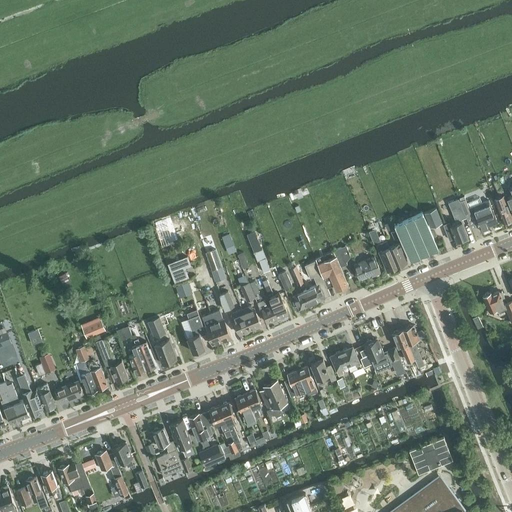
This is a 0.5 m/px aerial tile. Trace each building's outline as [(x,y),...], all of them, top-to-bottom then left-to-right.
[(497,207),(504,222),(511,219),(511,217),(506,202),(506,201),(504,195),(499,197),(494,199),(497,207)] [(459,199),(448,203),(451,209),(456,223),(450,225),(456,241),(468,237),(461,219),(466,217),(461,205),(460,201),(459,199)] [(465,199),(460,201),(461,205),(466,217),(474,214),(481,231),(490,228),(489,225),(497,222),(488,200),(475,206),(475,207),(470,209),(465,199)] [(437,208),(425,212),(431,227),(442,223),(437,208)] [(438,248),(423,212),(395,224),(397,229),(400,237),(409,260),(438,248)] [(375,228),(369,231),(374,242),(380,240),(375,228)] [(229,234),(222,236),(229,253),(236,250),(229,234)] [(387,240),(376,244),(379,250),(386,269),(397,265),(389,246),(387,240)] [(399,242),(389,246),(397,265),(407,261),(399,242)] [(335,253),(341,267),(347,264),(340,247),(334,250),(335,253)] [(205,252),(213,272),(223,268),(216,248),(205,252)] [(259,261),(264,273),(270,270),(262,249),(254,252),(258,261),(259,261)] [(244,252),(238,254),(244,268),(249,266),(244,252)] [(335,253),(317,261),(328,287),(334,285),(336,290),(348,285),(341,267),(335,253)] [(353,264),(359,278),(371,273),(372,275),(380,272),(375,257),(374,256),(353,264)] [(174,283),(189,278),(186,269),(189,267),(188,263),(190,262),(188,257),(167,265),(174,283)] [(316,262),(305,267),(310,278),(314,276),(317,284),(309,288),(315,302),(317,301),(324,298),(325,297),(330,295),(316,262)] [(296,266),(291,269),(294,277),(300,274),(296,266)] [(292,287),(286,271),(279,274),(286,290),(292,287)] [(66,273),(59,277),(64,286),(71,283),(66,273)] [(300,274),(294,277),(298,285),(303,282),(300,274)] [(254,295),(255,294),(259,293),(255,281),(250,283),(249,283),(254,295)] [(187,282),(174,286),(178,296),(191,291),(187,282)] [(255,296),(255,294),(254,295),(249,283),(250,283),(249,282),(240,285),(247,300),(255,296)] [(303,291),(293,295),(299,309),(315,302),(309,288),(306,289),(303,291)] [(234,305),(228,290),(219,294),(220,297),(225,309),(234,305)] [(511,299),(503,304),(501,298),(503,297),(501,291),(498,292),(498,291),(491,294),(490,292),(482,296),(488,311),(496,307),(497,311),(505,308),(511,323),(511,322),(511,299)] [(273,305),(278,318),(288,314),(280,294),(270,298),(273,305)] [(278,318),(273,305),(266,309),(265,306),(267,305),(265,301),(258,304),(261,311),(263,310),(269,322),(278,318)] [(243,309),(252,330),(262,325),(255,309),(253,309),(252,305),(243,309)] [(197,309),(187,314),(189,318),(188,319),(194,335),(188,338),(194,352),(206,347),(201,336),(207,334),(197,309)] [(211,312),(223,342),(224,342),(223,340),(232,337),(225,318),(224,318),(220,309),(211,312)] [(252,330),(243,309),(234,313),(235,317),(234,317),(241,334),(252,330)] [(222,341),(223,342),(211,312),(203,316),(206,325),(213,344),(222,341)] [(160,317),(149,321),(155,338),(166,333),(160,317)] [(87,337),(105,329),(101,320),(90,324),(89,321),(82,324),(87,337)] [(403,329),(414,357),(415,357),(419,366),(424,364),(416,341),(420,339),(414,324),(403,329)] [(117,330),(116,330),(117,333),(120,340),(132,335),(129,327),(128,325),(124,327),(117,330)] [(41,327),(31,329),(33,342),(44,340),(41,327)] [(414,357),(403,329),(392,333),(398,348),(402,346),(408,360),(414,357)] [(0,345),(10,341),(7,332),(0,334),(0,345)] [(137,335),(134,337),(137,345),(147,370),(156,367),(150,348),(147,341),(141,344),(137,335)] [(376,338),(364,343),(367,348),(369,355),(373,363),(373,365),(389,359),(391,364),(401,360),(395,346),(387,349),(388,350),(385,351),(386,353),(384,353),(382,349),(380,349),(376,338)] [(102,339),(97,341),(112,382),(117,380),(117,381),(128,377),(122,360),(112,364),(102,339)] [(155,345),(163,364),(177,359),(169,339),(155,345)] [(82,361),(77,362),(81,373),(88,393),(98,389),(88,363),(89,363),(88,361),(87,358),(86,359),(84,359),(82,354),(84,354),(88,352),(85,345),(77,348),(82,361)] [(136,354),(130,356),(137,374),(147,370),(137,345),(133,347),(136,354)] [(353,346),(341,351),(347,364),(350,371),(357,368),(356,366),(360,364),(353,346)] [(367,348),(360,351),(363,357),(369,355),(367,348)] [(341,351),(330,355),(338,375),(343,373),(341,367),(347,365),(347,364),(341,351)] [(363,357),(361,358),(364,367),(373,363),(369,355),(363,357)] [(51,358),(42,362),(46,373),(55,369),(51,358)] [(319,384),(324,382),(323,377),(329,375),(331,380),(337,378),(330,363),(325,366),(322,358),(310,363),(319,384)] [(92,359),(88,361),(89,363),(88,363),(98,389),(108,385),(104,376),(106,374),(104,370),(103,370),(101,365),(95,368),(92,359)] [(41,363),(36,365),(40,375),(45,373),(42,363),(41,363)] [(297,368),(297,369),(305,389),(307,395),(317,390),(313,379),(307,364),(297,368)] [(289,377),(284,380),(290,395),(303,389),(305,389),(297,369),(294,370),(287,373),(289,377)] [(345,385),(342,377),(337,379),(341,387),(345,385)] [(265,387),(260,390),(269,409),(266,410),(270,417),(281,412),(278,404),(286,401),(276,378),(263,384),(265,387)] [(27,379),(19,382),(23,392),(31,415),(40,411),(31,389),(27,379)] [(56,389),(61,403),(85,394),(79,379),(56,389)] [(7,384),(20,419),(30,416),(24,400),(20,401),(12,382),(7,384)] [(20,419),(7,384),(6,383),(0,385),(5,399),(3,401),(5,407),(11,423),(20,419)] [(37,387),(46,409),(56,405),(48,383),(43,385),(37,387)] [(256,417),(260,415),(260,414),(256,405),(261,403),(255,389),(245,393),(256,417)] [(256,417),(245,393),(235,397),(246,421),(256,417)] [(228,401),(218,405),(228,428),(231,435),(234,441),(233,441),(234,443),(235,442),(240,441),(234,426),(232,422),(237,420),(234,415),(228,401)] [(208,410),(204,412),(209,425),(212,424),(214,423),(215,425),(220,423),(221,425),(223,430),(224,431),(222,432),(224,438),(231,435),(228,428),(218,405),(209,409),(208,410)] [(198,413),(189,416),(195,432),(197,439),(210,434),(207,426),(209,425),(204,412),(198,414),(198,413)] [(305,413),(299,415),(302,423),(308,420),(305,413)] [(183,419),(170,424),(179,448),(183,447),(184,449),(191,446),(190,444),(192,443),(183,419)] [(168,449),(174,446),(172,440),(170,441),(164,426),(153,431),(159,446),(166,443),(168,449)] [(252,433),(247,435),(250,442),(255,440),(252,433)] [(444,437),(409,450),(411,453),(418,473),(430,468),(440,465),(451,460),(452,460),(453,460),(444,437)] [(133,463),(131,458),(132,457),(125,441),(112,447),(118,462),(124,460),(127,466),(131,464),(132,468),(137,466),(135,462),(133,463)] [(222,448),(221,449),(225,456),(226,458),(229,456),(230,459),(241,455),(238,450),(237,450),(234,444),(235,443),(235,442),(234,443),(233,441),(228,444),(229,446),(222,448)] [(156,454),(152,444),(146,446),(150,456),(156,454)] [(203,463),(222,455),(218,444),(199,452),(203,463)] [(169,451),(156,457),(159,464),(161,463),(162,467),(160,468),(161,468),(167,465),(170,472),(183,467),(174,446),(168,449),(169,451)] [(101,468),(110,465),(115,477),(114,478),(120,495),(128,492),(122,475),(113,453),(108,455),(106,449),(95,453),(101,468)] [(188,456),(181,459),(185,470),(192,467),(188,456)] [(94,459),(83,463),(85,468),(96,464),(94,459)] [(84,485),(85,488),(91,486),(85,471),(80,473),(75,462),(69,464),(69,463),(58,467),(63,482),(68,480),(71,490),(84,485)] [(141,469),(134,472),(140,487),(147,485),(141,469)] [(61,496),(51,470),(41,474),(47,487),(50,486),(55,499),(61,496)] [(47,505),(41,489),(36,475),(26,479),(31,493),(34,492),(40,507),(47,505)] [(390,511),(463,511),(461,506),(463,506),(450,488),(447,490),(438,478),(390,511)] [(0,489),(0,501),(4,511),(11,508),(12,511),(13,511),(17,511),(7,484),(0,487),(1,489),(0,489)] [(16,489),(21,503),(31,500),(26,486),(16,489)] [(94,492),(86,495),(91,506),(98,503),(94,492)] [(306,493),(287,500),(291,511),(310,504),(306,493)] [(63,511),(70,511),(65,499),(59,502),(63,511)]
